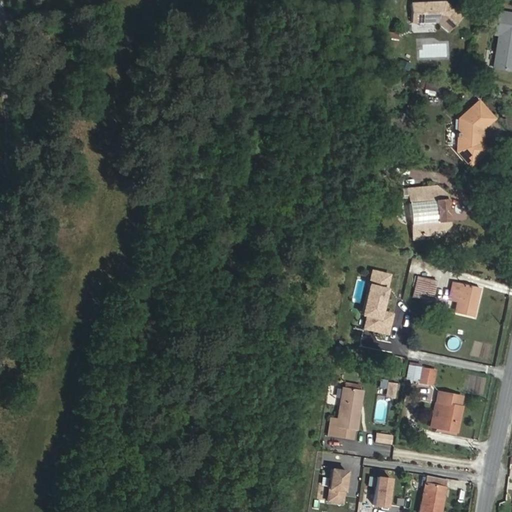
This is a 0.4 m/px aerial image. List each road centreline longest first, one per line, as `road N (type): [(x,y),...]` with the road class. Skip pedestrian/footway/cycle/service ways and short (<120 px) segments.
road 1 (unclassified): [(1,0),(9,148),(0,203)]
road 2 (secondary): [(511,369),(486,511)]
road 3 (unknown): [(395,314),(399,344),(511,364)]
